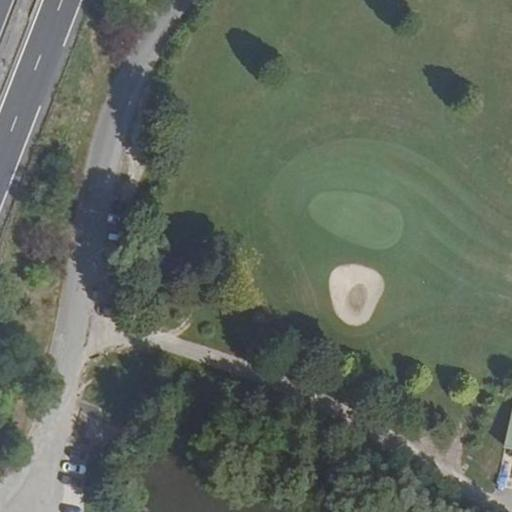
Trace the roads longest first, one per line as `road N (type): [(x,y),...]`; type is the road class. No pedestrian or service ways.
road 1 (unknown): [(78,310),(243,369),(355,420),(504,511)]
road 2 (unclassified): [(174,0),(117,90),(59,415)]
road 3 (trunk): [(0,154),(59,0)]
